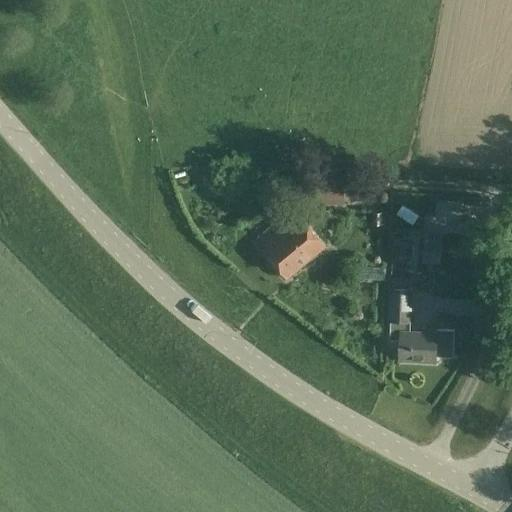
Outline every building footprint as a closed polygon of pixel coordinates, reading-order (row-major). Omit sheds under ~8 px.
[(205,178),(207,189),(217,187),(214,176),(205,178)] [(345,179),(316,177),(314,203),(344,205),(345,179)] [(463,201),(436,199),(435,218),(461,220),(463,201)] [(371,212),(371,224),(383,225),(383,213),(371,212)] [(327,247),(302,218),(264,251),(288,280),(327,247)] [(392,232),(393,254),(410,253),(409,232),(392,232)] [(443,239),(423,238),(421,263),(441,265),(443,239)] [(413,289),(389,288),(388,323),(391,323),(391,340),(401,341),(400,359),(435,362),(436,356),(453,358),(455,332),(437,330),(436,334),(410,332),(410,323),(412,324),(413,289)]
